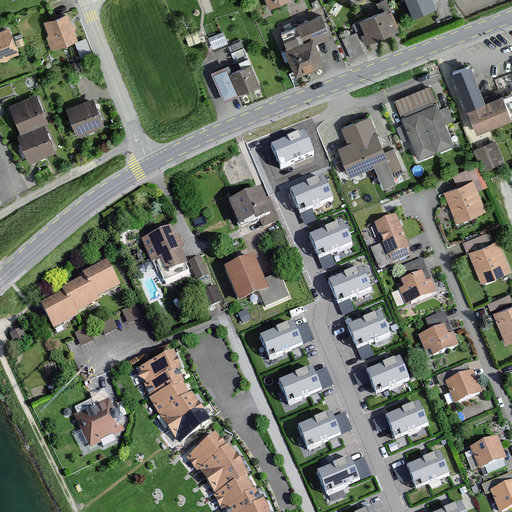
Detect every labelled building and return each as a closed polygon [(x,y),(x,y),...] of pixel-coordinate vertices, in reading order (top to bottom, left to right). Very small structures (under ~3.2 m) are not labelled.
[(264,0),(268,9),(289,0),(264,0)] [(433,0),(407,0),(415,17),(437,8),(433,0)] [(390,9),(361,21),(370,43),(399,31),(390,9)] [(70,13),(44,22),(53,50),(80,41),(70,13)] [(324,15),(280,33),(298,76),(328,64),(319,43),(333,37),(324,15)] [(10,27),(0,31),(0,61),(21,54),(10,27)] [(342,35),(351,57),(367,50),(358,29),(342,35)] [(225,30),(209,35),(213,47),(229,42),(225,30)] [(230,64),(212,72),(223,100),(260,85),(251,64),(233,72),(230,64)] [(470,69),(453,76),(477,136),(511,121),(511,117),(506,103),(504,98),(485,106),(470,69)] [(430,89),(396,102),(402,116),(436,103),(430,89)] [(36,94),(9,106),(21,133),(18,135),(30,163),(56,151),(44,126),(49,123),(36,94)] [(93,98),(66,109),(77,137),(104,126),(93,98)] [(436,104),(402,118),(404,125),(397,128),(403,143),(411,140),(418,159),(453,146),(445,127),(439,111),(436,104)] [(448,107),(439,111),(445,127),(454,123),(448,107)] [(369,118),(340,130),(347,147),(339,150),(350,177),(374,167),(386,162),(383,153),(369,118)] [(303,134),(271,147),(281,169),(312,155),(303,134)] [(496,142),(473,151),(482,172),(505,163),(496,142)] [(394,148),(383,153),(386,162),(374,167),(383,191),(397,186),(393,176),(403,172),(394,148)] [(323,178),(290,191),(299,213),(332,200),(323,178)] [(457,188),(443,193),(456,225),(486,213),(477,192),(473,181),(457,188)] [(260,185),(229,199),(240,225),(259,217),(263,225),(279,219),(270,199),(267,200),(260,185)] [(396,214),(375,222),(383,242),(388,254),(390,253),(394,261),(410,254),(406,246),(409,245),(396,214)] [(343,223),(310,237),(319,258),(352,245),(343,223)] [(173,227),(142,241),(164,289),(195,277),(173,227)] [(511,271),(499,241),(468,252),(483,285),(511,273),(511,271)] [(388,254),(383,242),(371,247),(379,267),(394,261),(390,253),(388,254)] [(256,255),(225,267),(239,302),(271,289),(256,255)] [(426,280),(431,278),(423,258),(404,266),(408,277),(422,271),(426,280)] [(65,295),(42,307),(54,332),(79,319),(77,314),(100,303),(98,299),(122,287),(109,262),(82,275),(83,279),(62,289),(65,295)] [(362,268),(329,282),(338,304),(371,290),(362,268)] [(408,277),(401,280),(404,286),(399,288),(400,290),(405,303),(406,305),(437,292),(431,278),(426,280),(422,271),(408,277)] [(206,288),(212,304),(223,300),(216,283),(206,288)] [(405,303),(400,290),(393,293),(398,306),(405,303)] [(491,310),(507,304),(504,295),(488,300),(491,310)] [(137,304),(123,310),(129,323),(142,317),(137,304)] [(511,305),(494,313),(507,344),(511,341),(511,305)] [(448,333),(453,331),(444,311),(426,318),(430,329),(444,324),(448,333)] [(381,313),(348,327),(357,349),(390,335),(381,313)] [(115,319),(76,332),(79,343),(119,330),(115,319)] [(302,342),(312,341),(311,322),(301,323),(302,342)] [(293,323),(260,337),(269,359),(302,345),(293,323)] [(430,329),(417,334),(423,350),(430,348),(432,355),(458,344),(453,331),(448,333),(444,324),(430,329)] [(23,325),(9,333),(16,344),(29,337),(23,325)] [(174,433),(187,446),(215,421),(205,411),(197,401),(188,387),(179,374),(173,362),(168,348),(134,362),(140,378),(148,394),(155,409),(164,422),(174,433)] [(400,359),(367,373),(376,395),(409,381),(400,359)] [(328,366),(318,369),(324,387),(333,384),(328,366)] [(312,368),(279,382),(288,404),(321,390),(312,368)] [(452,369),(437,376),(446,394),(449,392),(444,381),(455,376),(452,369)] [(474,373),(446,383),(455,406),(483,395),(474,373)] [(108,400),(73,417),(90,450),(126,432),(108,400)] [(419,403),(386,417),(395,439),(428,425),(419,403)] [(334,415),(341,434),(353,430),(346,411),(334,415)] [(331,413),(298,427),(307,449),(341,435),(331,413)] [(268,511),(263,498),(257,485),(249,471),(239,458),(228,444),(216,432),(188,457),(199,468),(208,478),(216,491),(225,506),(227,511),(268,511)] [(499,440),(471,450),(479,473),(506,462),(499,440)] [(440,453),(407,467),(416,489),(450,475),(440,453)] [(351,458),(318,472),(327,494),(360,480),(351,458)] [(511,485),(491,493),(499,511),(507,511),(511,510),(511,485)]
